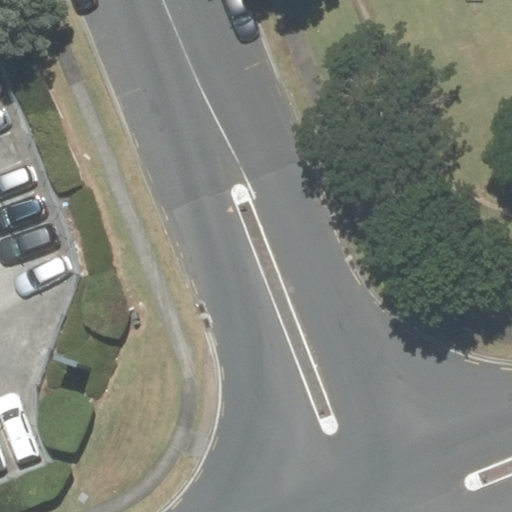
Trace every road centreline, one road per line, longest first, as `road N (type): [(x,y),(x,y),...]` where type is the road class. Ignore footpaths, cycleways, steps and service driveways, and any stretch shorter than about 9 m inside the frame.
road 1 (unclassified): [(191,0),(391,476)]
road 2 (unclassified): [(391,476),(511,428)]
